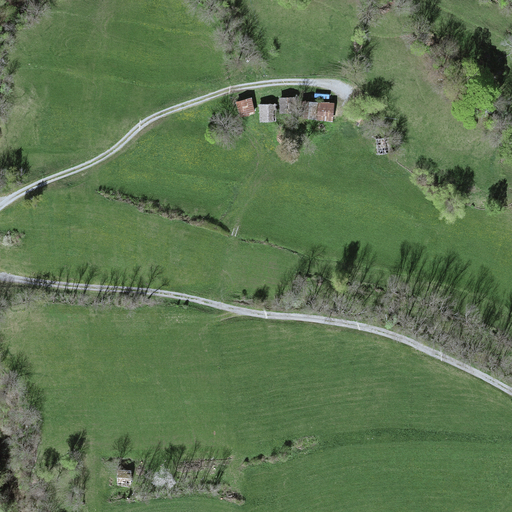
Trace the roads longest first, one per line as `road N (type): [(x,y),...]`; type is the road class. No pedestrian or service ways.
road 1 (track): [(511,394),(416,344),(364,328),(142,291),(0,278)]
road 2 (track): [(0,203),(110,152),(180,104),(290,81),(343,90)]
